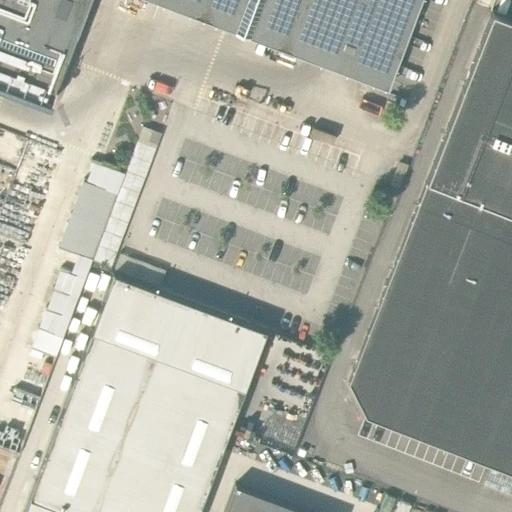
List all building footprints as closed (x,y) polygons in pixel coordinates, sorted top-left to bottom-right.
[(0,0),(0,85),(50,104),(67,59),(89,0),(153,0),(387,88),(420,0),(0,0)] [(511,18),(510,18),(508,17),(492,11),(492,12),(464,82),(378,303),(376,309),(348,382),(357,399),(366,416),(377,421),(487,464),(511,473),(511,18)] [(110,266),(161,133),(142,126),(94,266),(110,266)] [(62,353),(89,254),(79,251),(74,268),(58,263),(35,346),(62,353)] [(19,511),(195,511),(261,330),(111,273),(19,511)] [(8,449),(26,450),(26,418),(27,396),(9,396),(8,449)] [(321,511),(236,480),(223,511),(321,511)]
